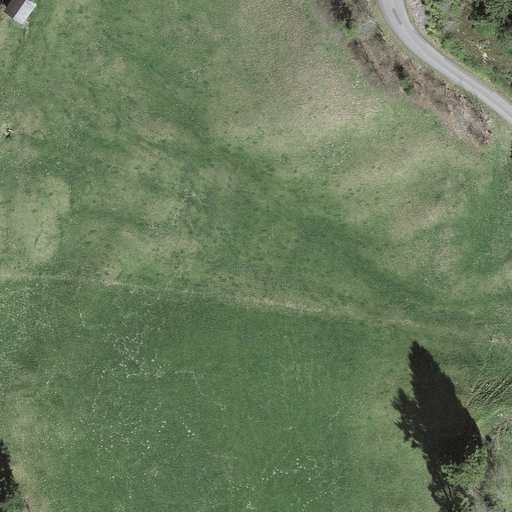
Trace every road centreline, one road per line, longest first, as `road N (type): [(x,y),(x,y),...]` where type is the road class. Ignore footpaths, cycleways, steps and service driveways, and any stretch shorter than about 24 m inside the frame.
road 1 (track): [(511,114),(411,40),(392,0)]
road 2 (track): [(471,511),(481,429),(492,414),(511,410)]
